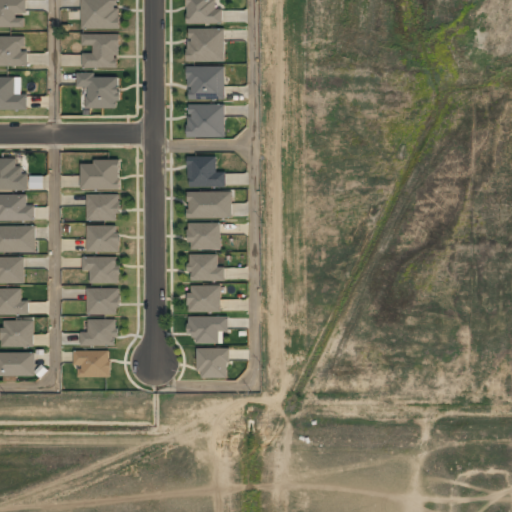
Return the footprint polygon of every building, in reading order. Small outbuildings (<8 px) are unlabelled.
[(0,0),(0,28),(26,28),(26,0),(0,0)] [(82,0),(83,30),(120,29),(119,0),(82,0)] [(187,0),(188,24),(223,24),(223,9),(216,9),(215,0),(187,0)] [(189,63),(226,62),(226,29),(188,29),(189,63)] [(119,36),(84,36),(84,46),(93,46),(93,54),(84,54),(84,68),(119,68),(119,36)] [(0,67),(28,67),(28,37),(0,37),(0,67)] [(190,100),(226,101),(227,67),(188,67),(188,87),(191,87),(190,100)] [(88,88),(88,109),(119,109),(119,76),(78,75),(78,88),(88,88)] [(0,78),(0,111),(28,111),(28,93),(19,93),(19,78),(0,78)] [(226,105),(189,105),(189,138),(226,138),(226,105)] [(190,188),(227,187),(227,173),(218,173),(217,157),(189,157),(190,188)] [(0,189),(21,189),(21,160),(0,160),(0,189)] [(83,191),(121,190),(121,160),(94,160),(94,164),(82,164),(83,191)] [(232,219),(232,193),(190,193),(190,219),(232,219)] [(0,221),(36,221),(36,206),(28,206),(28,195),(0,195),(0,221)] [(119,195),(88,195),(88,222),(120,221),(119,195)] [(222,224),(190,223),(190,250),(222,250),(222,224)] [(88,253),(120,253),(120,226),(88,226),(88,253)] [(1,229),(0,229),(0,250),(23,250),(23,228),(1,228),(1,229)] [(218,256),(191,256),(191,281),(224,281),(224,268),(218,268),(218,256)] [(25,257),(0,257),(0,284),(26,284),(25,257)] [(118,257),(84,258),(84,272),(91,271),(91,284),(121,284),(120,265),(118,265),(118,257)] [(191,311),(217,311),(217,288),(191,288),(191,311)] [(23,289),(0,289),(0,315),(30,315),(30,302),(23,302),(23,289)] [(120,289),(88,289),(89,315),(120,315),(120,289)] [(195,344),(220,343),(220,333),(229,333),(229,317),(189,318),(189,333),(195,333),(195,344)] [(82,347),(116,347),(116,338),(118,338),(118,320),(89,320),(89,333),(82,333),(82,347)] [(34,322),(4,322),(4,348),(34,348),(34,322)] [(203,378),(230,379),(230,349),(198,349),(198,371),(203,371),(203,378)] [(0,353),(0,376),(35,377),(35,354),(0,353)] [(81,377),(109,377),(109,353),(81,353),(81,377)]
